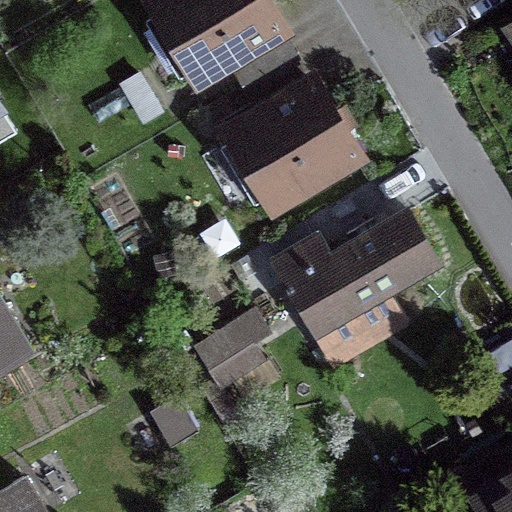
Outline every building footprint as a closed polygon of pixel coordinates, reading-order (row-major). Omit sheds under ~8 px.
[(157,0),(154,2),(199,76),(280,28),(262,0),(157,0)] [(355,154),(310,80),(230,129),(274,203),(355,154)] [(0,156),(22,145),(2,109),(0,109),(0,156)] [(272,259),(314,330),(433,260),(405,212),(362,237),(356,228),(345,234),(351,244),(324,260),(310,237),(272,259)] [(0,364),(36,342),(0,284),(0,364)] [(239,321),(196,348),(208,368),(251,342),(239,321)] [(194,431),(174,398),(149,413),(169,445),(194,431)] [(0,511),(52,511),(25,465),(0,479),(0,511)] [(511,511),(511,469),(505,474),(507,478),(476,496),(484,511),(511,511)]
